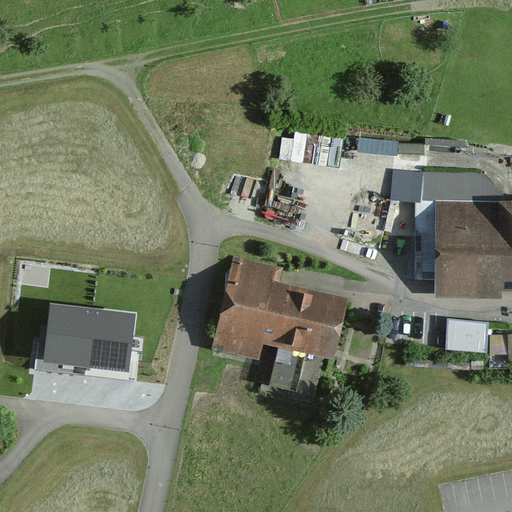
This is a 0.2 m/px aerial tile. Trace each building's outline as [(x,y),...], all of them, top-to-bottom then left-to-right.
[(357,190),(351,239),(381,243),(387,194),(357,190)] [(511,293),(511,197),(438,201),(441,297),(511,293)] [(283,271),(237,261),(218,347),(279,360),(275,382),(300,387),(307,357),(338,364),(353,299),(280,283),(283,271)] [(492,325),(451,323),(450,351),(490,354),(492,325)] [(252,389),(256,372),(209,361),(205,377),(252,389)]
